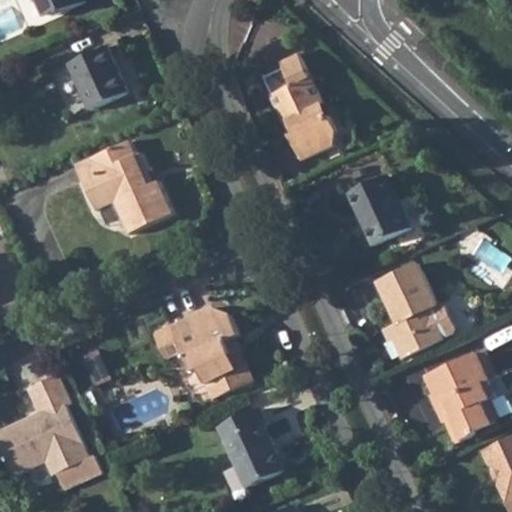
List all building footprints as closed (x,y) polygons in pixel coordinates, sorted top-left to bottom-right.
[(25,0),(27,4),(30,3),(36,17),(42,20),(57,13),(63,16),(79,9),(74,0),(25,0)] [(106,49),(67,66),(87,111),(126,94),(106,49)] [(272,96),(271,97),(283,123),(289,121),(295,134),(290,138),(301,162),(334,148),(338,133),(332,119),(327,121),(320,106),(324,104),(313,79),(311,79),(301,56),(283,64),(285,69),(294,87),(272,96)] [(264,78),(272,96),(294,87),(285,69),(264,78)] [(95,175),(82,181),(96,212),(114,203),(129,235),(173,216),(158,183),(149,186),(143,174),(148,171),(140,154),(136,156),(129,141),(88,160),(95,175)] [(88,160),(75,165),(82,181),(95,175),(88,160)] [(389,179),(355,195),(369,226),(364,228),(373,248),(395,238),(412,230),(401,204),(389,179)] [(419,267),(379,286),(398,326),(390,329),(403,360),(443,342),(443,341),(454,336),(456,331),(447,310),(442,308),(438,309),(419,267)] [(152,335),(152,339),(160,359),(165,362),(177,356),(180,364),(183,363),(189,375),(195,373),(209,401),(251,382),(238,352),(229,356),(223,342),(235,337),(225,316),(206,311),(152,335)] [(100,385),(117,378),(106,349),(89,355),(100,385)] [(425,380),(434,399),(438,407),(442,406),(449,422),(445,424),(446,426),(455,447),(477,438),(475,432),(496,422),(488,402),(495,399),(489,383),(494,380),(483,354),(425,380)] [(38,417),(0,435),(0,458),(11,481),(44,466),(50,482),(55,479),(62,495),(101,477),(93,459),(89,460),(67,411),(72,408),(58,379),(28,393),(38,417)] [(259,409),(216,429),(244,491),(284,472),(263,427),(266,426),(267,424),(259,409)] [(511,442),(485,456),(491,469),(498,470),(500,475),(499,487),(507,505),(511,502),(511,442)]
